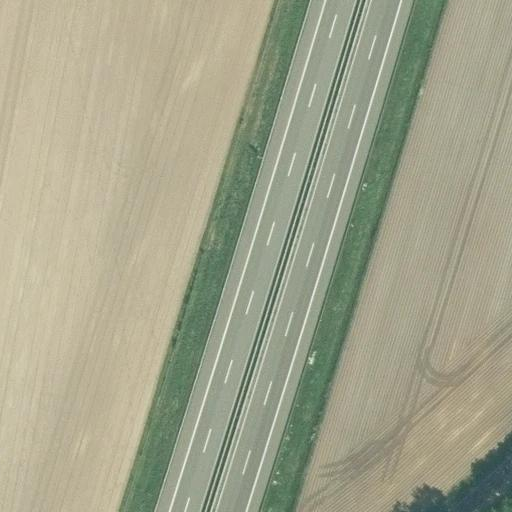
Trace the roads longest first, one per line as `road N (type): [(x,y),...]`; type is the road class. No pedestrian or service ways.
road 1 (motorway): [(338,0),(184,511)]
road 2 (motorway): [(229,511),(382,0)]
